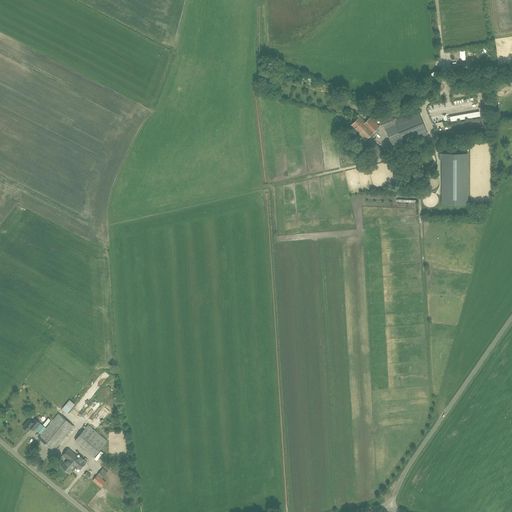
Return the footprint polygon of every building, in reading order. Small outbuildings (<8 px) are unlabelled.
[(304,83),(311,85),(313,79),(306,77),(304,83)] [(395,122),(393,118),(392,115),(381,119),(392,147),(403,143),(403,145),(427,136),(418,113),(395,122)] [(360,117),(351,125),(365,140),(379,127),(370,118),(365,122),(360,117)] [(372,141),(366,147),(377,159),(383,153),(372,141)] [(442,159),(442,204),(467,204),(468,154),(442,154),(439,154),(439,159),(442,159)] [(71,400),(63,410),(69,414),(76,404),(71,400)] [(59,413),(46,428),(41,424),(37,430),(42,434),(38,438),(54,451),(74,426),(59,413)] [(29,419),(23,427),(25,428),(25,430),(26,431),(28,431),(31,428),(34,430),(40,423),(35,419),(33,422),(29,419)] [(88,425),(75,440),(95,456),(107,441),(88,425)] [(67,471),(70,468),(69,466),(70,464),(72,465),(75,462),(79,465),(84,459),(80,456),(79,457),(68,449),(62,456),(67,459),(61,466),(64,468),(63,469),(67,472),(67,471)] [(70,468),(67,471),(70,473),(72,471),(73,471),(75,468),(76,469),(77,467),(80,470),(87,462),(84,459),(79,465),(75,462),(72,465),(70,464),(69,466),(70,468)] [(108,462),(105,465),(110,470),(113,466),(108,462)] [(103,469),(93,481),(101,488),(106,482),(102,479),(107,472),(103,469)]
